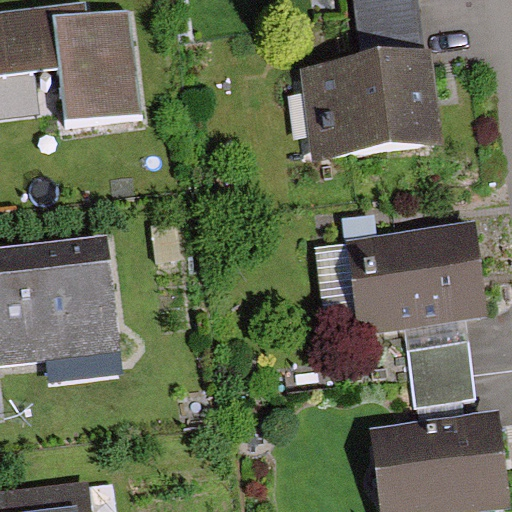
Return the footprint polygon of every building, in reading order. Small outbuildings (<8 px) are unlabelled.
[(94,0),(83,0),(0,10),(0,68),(70,60),(77,117),(146,108),(133,10),(96,14),(94,0)] [(427,0),(360,0),(367,56),(434,48),(427,0)] [(367,56),(289,66),(300,155),(444,137),(434,48),(367,56)] [(477,225),(348,242),(360,334),(403,328),(465,320),(489,317),(477,225)] [(108,236),(0,247),(0,361),(0,363),(121,350),(108,236)] [(465,320),(403,328),(416,423),(478,415),(465,320)] [(416,423),(373,428),(384,511),(466,511),(511,506),(511,505),(500,412),(478,415),(416,423)] [(0,511),(95,511),(91,477),(0,488),(0,511)]
